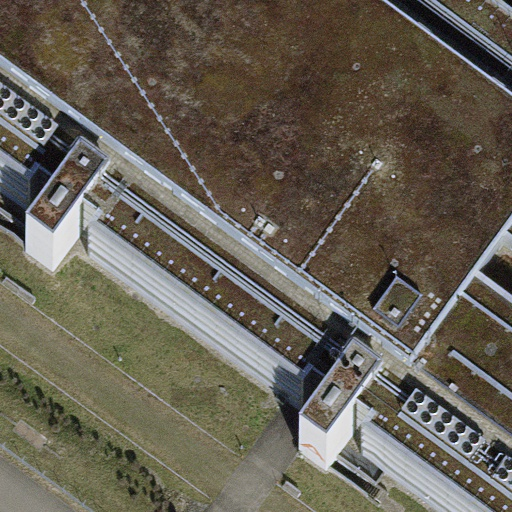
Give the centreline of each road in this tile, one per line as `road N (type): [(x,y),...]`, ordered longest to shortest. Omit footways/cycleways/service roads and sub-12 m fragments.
road 1 (track): [(274,511),(0,312)]
road 2 (track): [(296,408),(226,511)]
